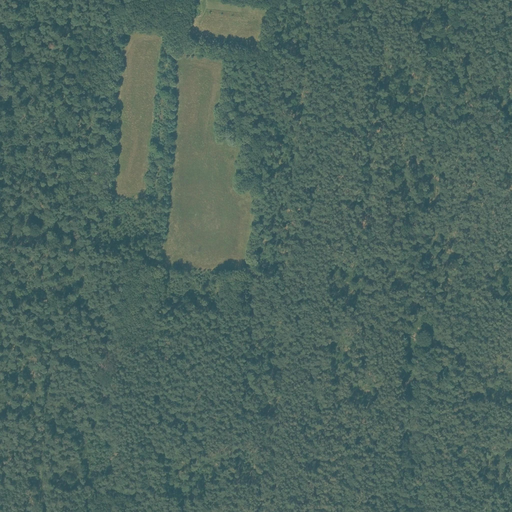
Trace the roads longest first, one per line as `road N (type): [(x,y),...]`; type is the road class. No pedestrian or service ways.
road 1 (track): [(158,312),(177,130),(171,0)]
road 2 (track): [(51,270),(35,511)]
road 3 (track): [(511,162),(486,152),(456,119),(457,13)]
